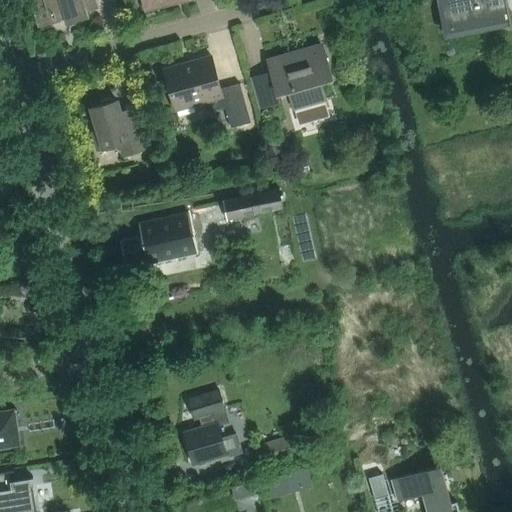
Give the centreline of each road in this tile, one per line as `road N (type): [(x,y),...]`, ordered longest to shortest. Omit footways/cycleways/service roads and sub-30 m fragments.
road 1 (unclassified): [(95,360),(15,72)]
road 2 (residential): [(15,72),(280,0)]
road 3 (unclassified): [(137,511),(95,360)]
